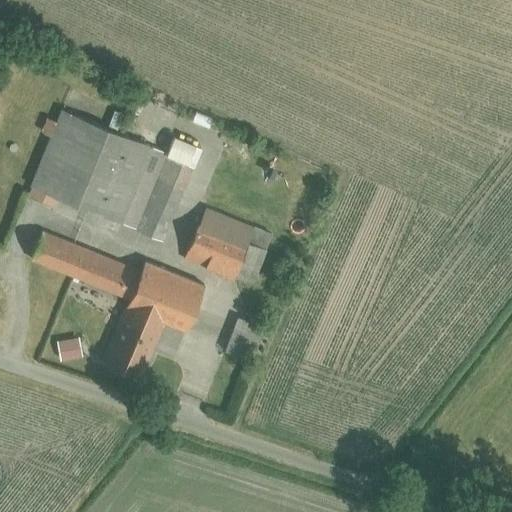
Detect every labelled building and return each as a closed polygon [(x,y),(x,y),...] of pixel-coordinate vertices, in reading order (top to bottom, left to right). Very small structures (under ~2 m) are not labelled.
[(63,111),(33,192),(169,242),(199,161),(63,111)] [(207,214),(188,256),(238,279),(257,236),(207,214)] [(152,381),(179,315),(195,322),(209,288),(50,223),(36,257),(137,299),(110,364),(152,381)] [(252,309),(230,355),(256,367),(278,322),(252,309)] [(62,340),(65,361),(88,357),(85,336),(62,340)]
